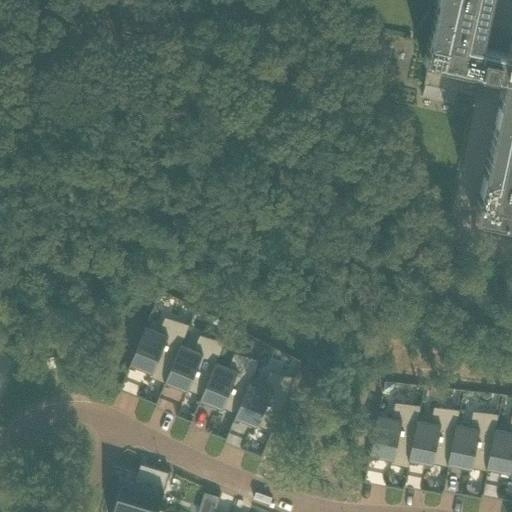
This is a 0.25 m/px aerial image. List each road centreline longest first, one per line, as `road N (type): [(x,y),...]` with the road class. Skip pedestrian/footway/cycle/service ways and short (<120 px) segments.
road 1 (residential): [(335,511),(212,469),(120,424)]
road 2 (residential): [(120,424),(83,412),(47,416),(15,433),(0,454)]
